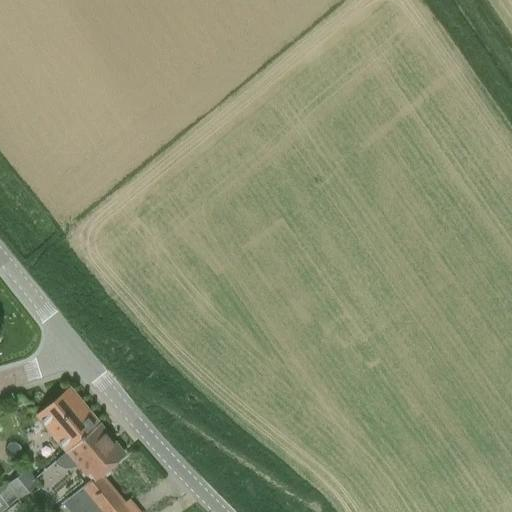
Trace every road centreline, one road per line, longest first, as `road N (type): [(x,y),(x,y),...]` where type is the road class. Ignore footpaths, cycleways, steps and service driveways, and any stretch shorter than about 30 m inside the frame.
road 1 (residential): [(201,493),(77,357)]
road 2 (residential): [(77,357),(0,259)]
